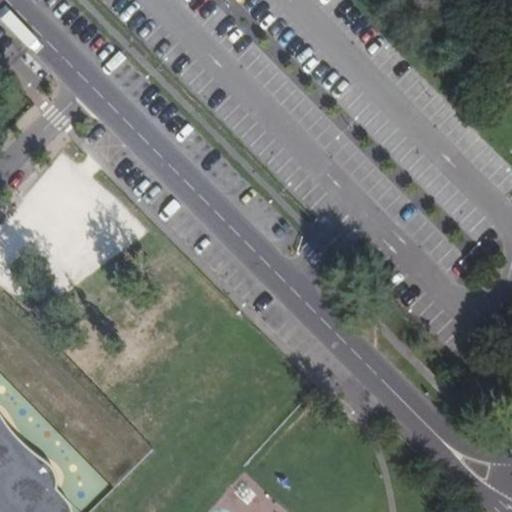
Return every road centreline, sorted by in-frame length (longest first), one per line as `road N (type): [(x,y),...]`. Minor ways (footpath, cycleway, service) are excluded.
road 1 (unclassified): [(88,87),(388,392)]
road 2 (unclassified): [(388,392),(503,511)]
road 3 (unclassified): [(511,452),(460,445),(388,392)]
road 4 (residential): [(0,174),(88,87)]
